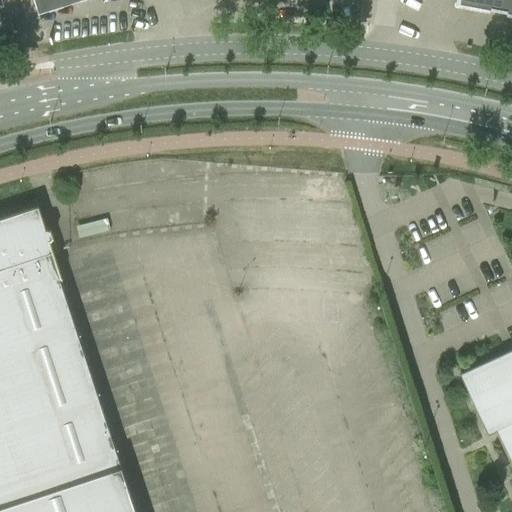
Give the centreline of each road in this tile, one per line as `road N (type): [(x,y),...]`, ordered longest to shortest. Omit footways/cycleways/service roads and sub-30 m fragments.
road 1 (tertiary): [(511,77),(379,54),(224,48),(109,61),(92,91)]
road 2 (secondary): [(0,146),(104,120),(312,109),(360,99)]
road 3 (secondary): [(360,99),(300,80),(232,77),(92,91)]
road 4 (secondary): [(360,99),(511,129)]
